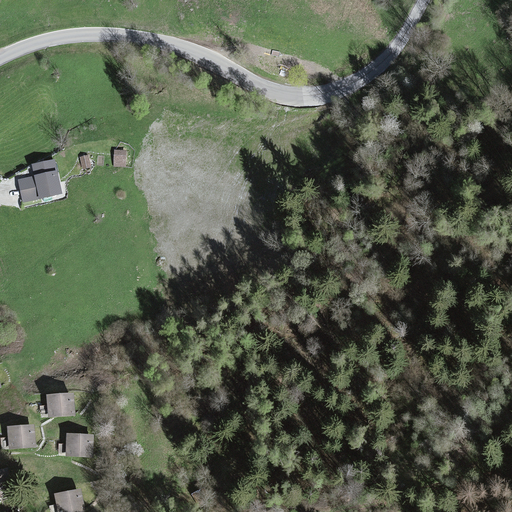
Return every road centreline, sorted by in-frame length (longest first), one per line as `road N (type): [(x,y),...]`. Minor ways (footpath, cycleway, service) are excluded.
road 1 (tertiary): [(423,0),(383,62),(354,82),(311,95),(278,92),(187,50),(115,34),(39,40),(0,56)]
road 2 (track): [(338,511),(511,470)]
